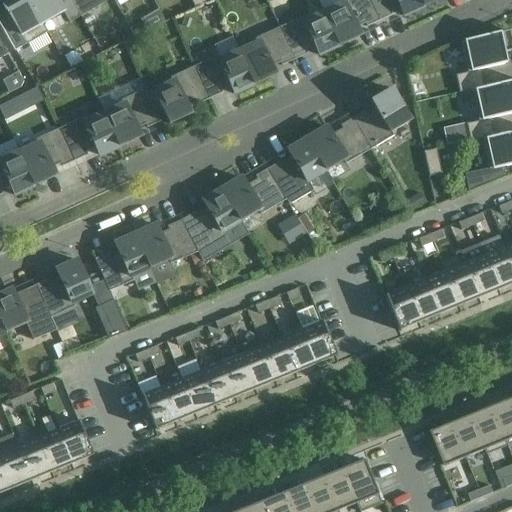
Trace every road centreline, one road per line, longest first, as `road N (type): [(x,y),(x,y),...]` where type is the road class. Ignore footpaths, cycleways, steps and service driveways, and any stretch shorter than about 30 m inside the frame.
road 1 (residential): [(0,265),(163,195),(505,0)]
road 2 (residential): [(335,263),(88,359),(125,445)]
road 3 (residential): [(511,190),(335,263)]
